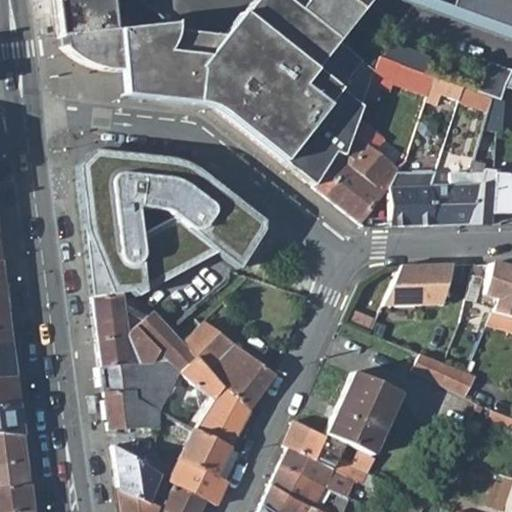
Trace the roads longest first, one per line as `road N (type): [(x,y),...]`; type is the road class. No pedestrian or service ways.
road 1 (secondary): [(24,113),(75,511)]
road 2 (residential): [(24,113),(191,132),(339,254)]
road 3 (residential): [(339,254),(234,511)]
road 4 (residential): [(339,254),(511,244)]
